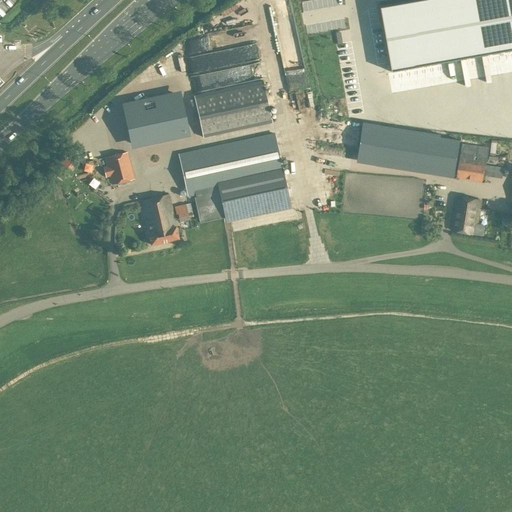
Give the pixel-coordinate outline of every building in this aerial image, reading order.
[(511,0),(410,0),(378,6),(389,71),(511,49),(511,0)] [(202,137),(272,122),(262,81),(193,96),(202,137)] [(177,94),(125,105),(133,145),(186,133),(177,94)] [(274,133),(179,154),(188,196),(193,194),(193,197),(194,197),(196,197),(201,220),(224,215),(289,201),(283,175),(274,133)] [(142,147),(145,163),(164,159),(162,144),(142,147)] [(457,173),(457,177),(482,181),(482,180),(483,180),(484,172),(503,174),(504,167),(501,167),(489,165),(486,164),(486,163),(488,149),(464,145),(463,145),(460,160),(460,161),(459,161),(459,163),(457,173)] [(108,167),(103,168),(106,178),(110,177),(112,184),(120,182),(134,179),(127,153),(105,158),(108,167)] [(67,158),(64,161),(70,167),(73,164),(67,158)] [(168,195),(141,201),(148,232),(151,245),(178,239),(176,226),(173,216),(174,216),(173,212),(172,212),(168,195)] [(457,196),(452,230),(475,234),(481,200),(457,196)] [(179,222),(189,220),(188,217),(193,216),(190,203),(174,207),(176,214),(178,214),(179,222)]
